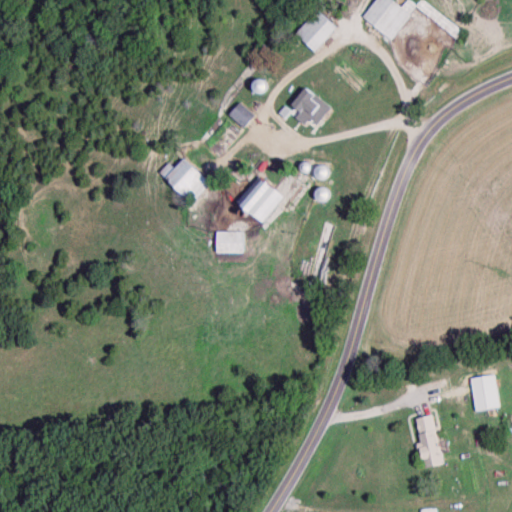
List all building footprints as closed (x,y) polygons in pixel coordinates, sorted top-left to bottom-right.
[(379,0),(363,20),(392,43),(418,9),(410,2),(406,8),(395,0),(379,0)] [(338,30),(319,12),(295,36),(315,55),(338,30)] [(318,129),(333,110),(307,89),(293,107),(302,114),(297,120),(308,128),(312,124),(318,129)] [(243,130),(254,119),(241,106),(230,117),(243,130)] [(212,185),(186,160),(174,171),(170,167),(162,175),(187,200),(181,205),(187,211),(212,185)] [(262,223),(286,200),(264,178),(240,202),(262,223)] [(244,233),(217,233),(217,254),(244,254),(244,233)] [(476,413),(501,410),(497,377),(472,380),(476,413)] [(436,417),(418,420),(428,470),(446,467),(436,417)]
